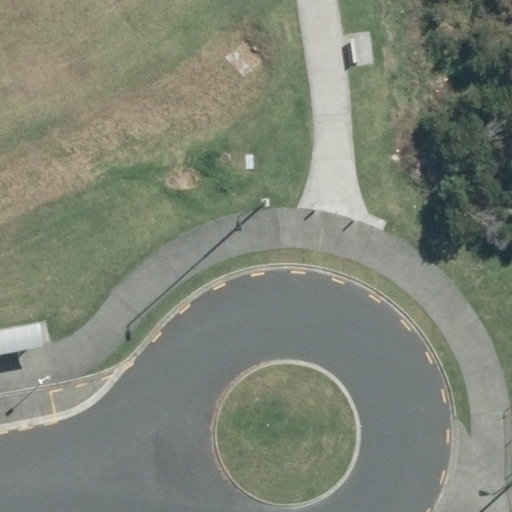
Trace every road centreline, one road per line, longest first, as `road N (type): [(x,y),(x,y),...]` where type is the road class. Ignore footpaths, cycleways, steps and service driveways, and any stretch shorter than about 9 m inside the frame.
road 1 (residential): [(167,372),(193,336),(231,310),(275,299),(320,302),(360,320),(392,349),(413,387),(421,429),(415,472),(394,511)]
road 2 (residential): [(156,461),(0,484)]
